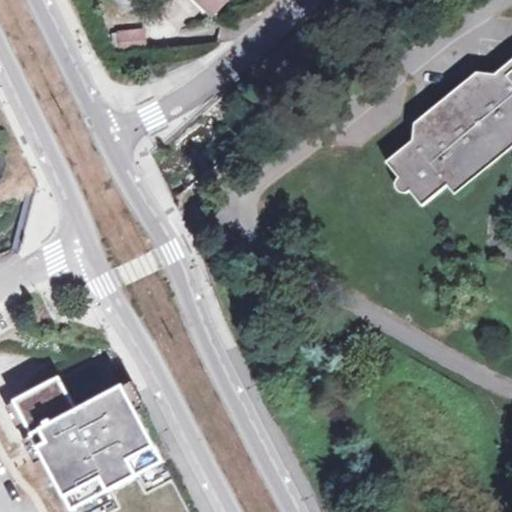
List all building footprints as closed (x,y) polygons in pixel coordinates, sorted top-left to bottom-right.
[(229,0),(199,0),(215,15),(229,0)] [(119,51),(147,49),(146,30),(116,32),(119,51)] [(415,137),(387,160),(393,167),(397,164),(403,172),(399,176),(397,179),(396,183),(397,186),(400,190),(403,191),(407,192),(411,190),(416,187),(421,193),(417,197),(423,205),(452,182),(458,189),(466,184),(468,171),(482,170),(483,157),(498,158),(500,145),(511,145),(511,59),(497,73),(501,78),(484,92),(478,84),(464,84),(462,97),(448,97),(446,110),(432,109),(431,123),(415,137)] [(481,71),(478,84),(484,92),(501,78),(497,73),(481,71)] [(417,121),(415,137),(431,123),(417,121)] [(397,164),(393,167),(399,176),(403,172),(397,164)] [(416,187),(411,190),(417,197),(421,193),(416,187)] [(24,397),(19,400),(44,449),(76,511),(82,508),(81,507),(89,503),(94,511),(194,511),(128,385),(124,387),(111,362),(96,361),(24,398),(24,397)]
